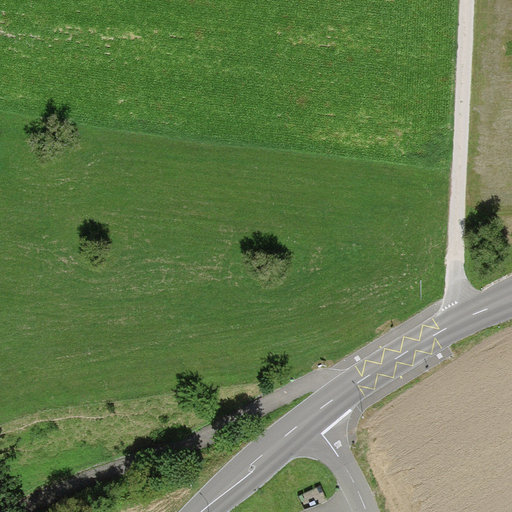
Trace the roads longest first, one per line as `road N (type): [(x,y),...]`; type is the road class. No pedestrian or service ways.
road 1 (track): [(466,0),(456,264),(465,319)]
road 2 (tertiary): [(511,297),(429,337),(309,416)]
road 3 (tertiary): [(309,416),(203,511)]
